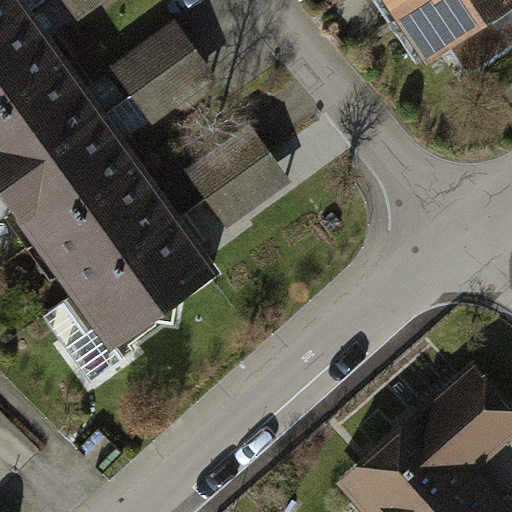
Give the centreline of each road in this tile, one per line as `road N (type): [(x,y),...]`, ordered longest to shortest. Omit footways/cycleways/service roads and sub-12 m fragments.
road 1 (residential): [(140,511),(457,226)]
road 2 (residential): [(457,226),(265,0)]
